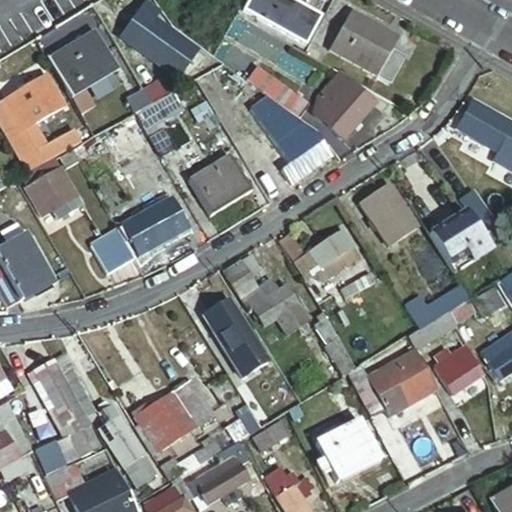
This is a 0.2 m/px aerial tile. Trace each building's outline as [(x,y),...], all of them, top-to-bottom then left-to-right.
[(169,22),(153,0),(152,0),(126,37),(136,44),(135,47),(180,78),(198,51),(165,27),(169,22)] [(211,0),(196,0),(175,29),(200,48),(207,38),(199,33),(219,4),(211,0)] [(235,23),(242,9),(240,8),(244,0),(236,0),(234,5),(229,2),(222,15),(235,23)] [(251,0),(245,12),(306,45),(321,17),(304,8),(309,0),(308,0),(251,0)] [(399,41),(352,15),(332,51),(393,85),(407,60),(393,53),(399,41)] [(95,34),(49,62),(72,101),(119,73),(95,34)] [(258,70),(248,84),(299,122),(309,107),(258,70)] [(375,107),(340,76),(320,98),(315,117),(344,142),(375,107)] [(81,163),(74,151),(93,141),(84,126),(37,153),(25,132),(63,109),(46,79),(25,91),(11,100),(0,106),(0,127),(29,177),(56,162),(61,159),(67,171),(81,163)] [(11,100),(25,91),(20,81),(5,90),(11,100)] [(153,107),(168,98),(159,84),(144,92),(153,107)] [(249,99),(243,107),(253,116),(265,100),(243,84),(238,90),(249,99)] [(136,116),(153,107),(144,92),(128,102),(136,116)] [(175,94),(168,98),(153,107),(136,116),(150,139),(167,129),(164,124),(185,111),(175,94)] [(289,131),(290,130),(295,123),(265,100),(253,116),(279,136),(285,129),(289,131)] [(511,172),(511,126),(474,106),(460,131),(459,132),(500,154),(494,163),(511,172)] [(135,121),(111,134),(101,140),(107,149),(116,166),(126,159),(149,146),(135,121)] [(298,124),(290,130),(289,131),(273,143),(294,171),(285,177),(293,189),(302,182),(322,166),(318,161),(327,154),(314,136),(298,124)] [(74,151),(81,163),(107,149),(101,140),(100,137),(93,141),(74,151)] [(229,157),(190,181),(212,218),(252,194),(229,157)] [(83,207),(56,162),(29,177),(23,181),(28,189),(25,191),(42,220),(54,213),(59,221),(83,207)] [(390,186),(361,206),(391,249),(419,229),(390,186)] [(495,224),(475,196),(460,206),(467,215),(483,237),(495,224)] [(122,228),(139,259),(155,249),(159,256),(172,249),(168,242),(188,231),(171,201),(148,214),(143,204),(128,213),(133,222),(122,228)] [(456,277),(494,254),(483,237),(467,215),(431,238),(456,277)] [(293,236),(279,244),(303,280),(306,285),(317,278),(322,286),(362,260),(344,231),(306,256),(293,236)] [(116,232),(91,247),(108,276),(133,262),(116,232)] [(26,236),(0,251),(0,261),(9,280),(22,303),(53,286),(26,236)] [(252,258),(224,275),(250,314),(254,312),(266,330),(277,322),(288,339),(299,331),(303,337),(312,332),(308,326),(312,324),(288,287),(279,292),(272,282),(260,290),(253,279),(262,273),(252,258)] [(343,291),(348,301),(378,284),(373,275),(343,291)] [(511,277),(511,278),(501,284),(511,299),(511,277)] [(22,303),(9,280),(0,285),(0,296),(7,311),(22,303)] [(471,302),(472,302),(463,287),(428,309),(422,299),(406,309),(421,333),(452,314),(471,302)] [(452,314),(458,326),(477,314),(471,302),(452,314)] [(229,306),(213,316),(221,328),(215,332),(245,378),(267,363),(229,306)] [(458,326),(452,314),(421,333),(409,340),(416,352),(459,329),(458,326)] [(349,377),(359,371),(324,315),(318,320),(321,324),(317,327),(329,347),(325,350),(344,380),(349,377)] [(221,328),(213,316),(207,320),(215,332),(221,328)] [(511,335),(483,354),(501,382),(511,375),(511,335)] [(369,380),(363,369),(359,371),(349,377),(373,420),(387,412),(390,419),(437,392),(417,353),(369,380)] [(467,354),(439,372),(455,397),(483,379),(467,354)] [(64,357),(55,363),(88,418),(98,413),(64,357)] [(67,465),(105,446),(88,418),(55,363),(29,378),(60,431),(76,424),(81,433),(69,439),(37,455),(49,479),(69,469),(67,465)] [(5,381),(0,383),(0,401),(13,394),(5,381)] [(199,428),(215,419),(192,385),(177,394),(199,428)] [(196,430),(199,428),(177,394),(174,397),(150,412),(146,406),(134,414),(159,454),(196,430)] [(101,431),(147,501),(156,495),(149,484),(157,478),(111,409),(103,414),(110,426),(101,431)] [(253,414),(242,420),(251,437),(263,430),(253,414)] [(242,420),(207,441),(217,457),(240,443),(251,437),(242,420)] [(0,473),(2,477),(21,466),(19,462),(34,454),(17,422),(0,431),(0,473)] [(360,422),(317,446),(339,486),(381,462),(360,422)] [(282,423),(254,441),(263,455),(291,436),(282,423)] [(60,431),(69,439),(81,433),(76,424),(60,431)] [(183,478),(217,457),(207,441),(205,438),(196,443),(202,451),(177,467),(182,475),(183,478)] [(250,463),(240,443),(217,457),(224,467),(187,489),(194,502),(204,495),(210,505),(225,497),(230,507),(242,500),(236,490),(248,483),(240,469),(250,463)] [(93,472),(113,462),(107,450),(87,460),(93,472)] [(174,461),(161,469),(169,484),(182,475),(177,467),(174,461)] [(137,511),(136,507),(118,473),(86,488),(76,466),(69,469),(49,479),(46,481),(58,504),(72,497),(78,511),(137,511)] [(275,476),(267,481),(286,511),(309,511),(303,501),(310,496),(308,493),(314,489),(307,480),(295,488),(288,477),(279,483),(275,476)] [(187,489),(182,479),(170,486),(173,490),(146,506),(148,511),(192,511),(189,505),(194,502),(187,489)] [(511,511),(511,490),(491,502),(496,511),(511,511)]
